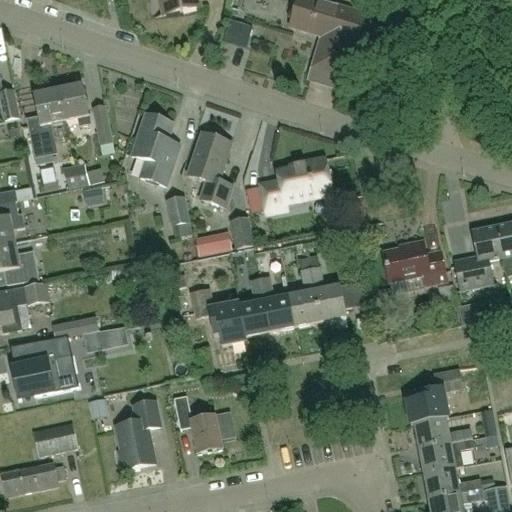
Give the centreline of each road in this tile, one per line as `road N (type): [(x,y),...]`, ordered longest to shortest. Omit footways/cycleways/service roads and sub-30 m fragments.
road 1 (residential): [(449,157),(0,12)]
road 2 (residential): [(181,511),(346,478),(361,481),(372,511)]
road 3 (residential): [(449,157),(416,0)]
